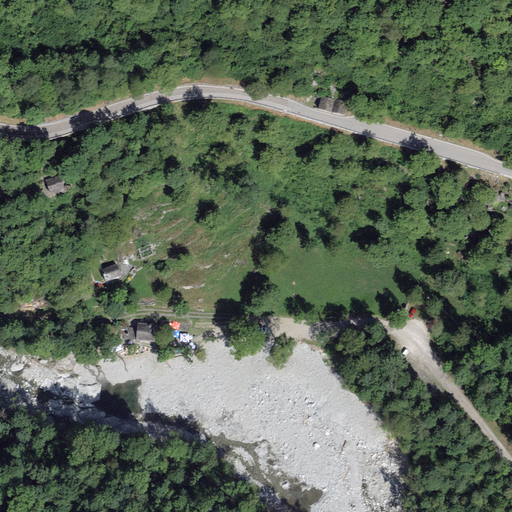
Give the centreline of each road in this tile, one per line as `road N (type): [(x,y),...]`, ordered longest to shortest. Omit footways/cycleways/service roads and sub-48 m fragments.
road 1 (unclassified): [(511,172),(216,92),(165,95),(40,132),(0,130)]
road 2 (track): [(266,321),(139,311),(88,322),(0,315)]
